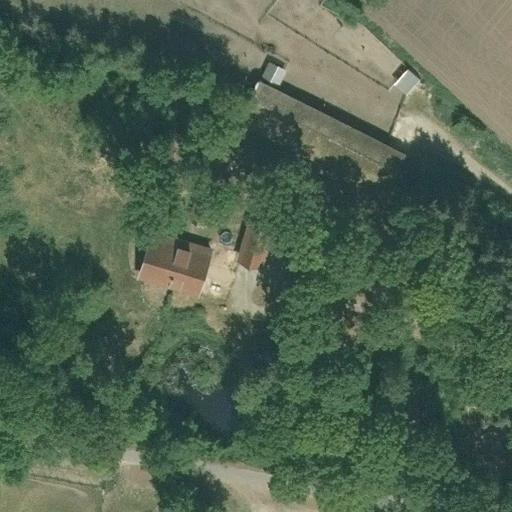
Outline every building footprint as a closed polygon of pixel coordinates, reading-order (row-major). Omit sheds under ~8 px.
[(395,82),(406,91),(420,76),(408,66),(395,82)] [(409,146),(261,74),(241,115),(389,187),(409,146)] [(189,217),(196,219),(201,197),(194,196),(189,217)] [(201,197),(197,221),(209,223),(213,199),(201,197)] [(235,256),(265,265),(278,224),(248,215),(235,256)] [(215,242),(152,224),(137,276),(199,294),(215,242)]
